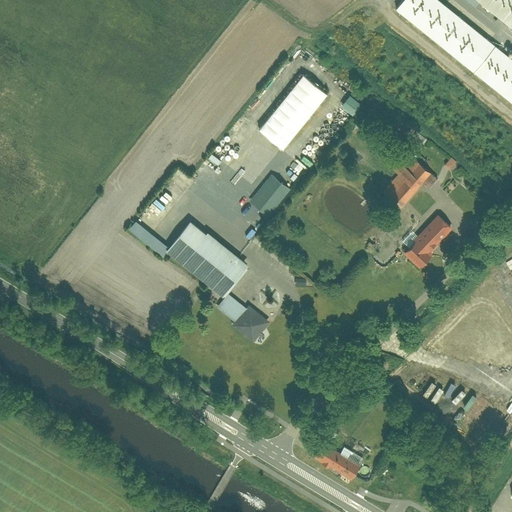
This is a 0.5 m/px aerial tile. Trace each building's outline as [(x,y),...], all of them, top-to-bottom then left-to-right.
[(364,0),(343,0),(349,11),(365,2),(364,0)] [(511,106),(511,61),(436,0),(404,0),(396,11),(511,106)] [(511,0),(469,0),(511,34),(511,0)] [(340,21),(337,14),(331,17),(329,11),(315,17),(320,29),(340,21)] [(258,130),(280,148),(312,109),(290,91),(258,130)] [(448,155),(441,163),(446,168),(454,160),(448,155)] [(387,198),(399,208),(420,182),(409,172),(387,198)] [(250,203),(267,216),(289,188),(271,175),(250,203)] [(399,255),(417,270),(450,231),(433,216),(399,255)] [(244,266),(187,223),(162,256),(219,299),(244,266)] [(225,294),(214,307),(232,322),(243,308),(225,294)] [(229,328),(249,343),(267,320),(247,305),(229,328)] [(426,381),(419,391),(423,394),(431,384),(426,381)] [(440,394),(445,396),(452,384),(446,381),(440,394)] [(433,385),(426,399),(433,402),(439,388),(433,385)] [(452,402),(461,392),(456,388),(447,398),(452,402)] [(464,410),(472,396),(466,392),(458,406),(464,410)] [(320,440),(309,458),(347,481),(357,462),(320,440)]
